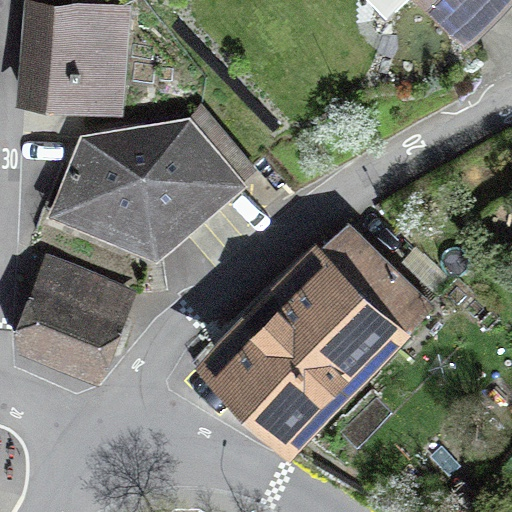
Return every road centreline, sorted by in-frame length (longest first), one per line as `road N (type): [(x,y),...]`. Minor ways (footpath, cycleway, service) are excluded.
road 1 (residential): [(111,429),(191,311),(253,252),(350,187),(511,101)]
road 2 (residential): [(333,511),(286,483),(111,429)]
